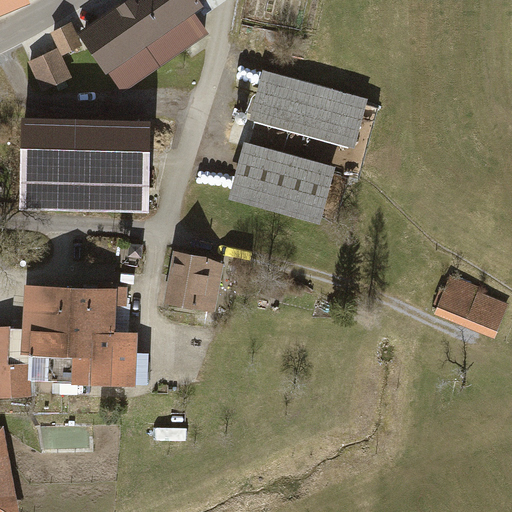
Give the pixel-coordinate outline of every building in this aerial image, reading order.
[(0,0),(0,16),(28,6),(25,0),(0,0)] [(126,0),(82,31),(122,87),(205,29),(191,11),(202,3),(199,0),(126,0)] [(70,24),(53,32),(63,52),(80,44),(70,24)] [(32,62),(45,89),(69,78),(56,51),(32,62)] [(264,71),(251,118),(354,146),(367,99),(264,71)] [(21,205),(144,208),(147,119),(24,116),(21,205)] [(246,145),(233,195),(317,218),(331,168),(246,145)] [(213,310),(222,264),(179,256),(170,302),(213,310)] [(445,282),(431,316),(491,340),(505,306),(445,282)] [(106,293),(21,293),(21,332),(0,331),(0,398),(26,399),(26,359),(66,360),(66,390),(128,391),(128,337),(106,337),(106,293)] [(319,302),(315,309),(329,317),(333,310),(319,302)] [(0,511),(16,511),(1,429),(0,429),(0,511)]
